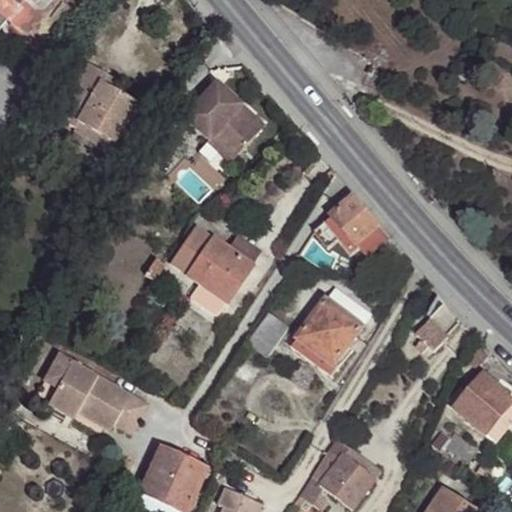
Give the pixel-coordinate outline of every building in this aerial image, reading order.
[(0,0),(0,32),(5,26),(7,28),(24,9),(19,5),(22,0),(0,0)] [(54,0),(22,0),(19,5),(24,9),(7,28),(21,39),(54,0)] [(97,81),(103,71),(87,61),(55,116),(72,126),(75,121),(113,143),(137,103),(109,87),(97,81)] [(461,62),(456,78),(470,83),(474,66),(461,62)] [(115,78),(103,71),(97,81),(109,87),(115,78)] [(214,80),(181,116),(207,140),(210,137),(232,157),(263,124),(214,80)] [(75,121),(72,126),(70,129),(108,151),(113,143),(75,121)] [(207,140),(206,142),(228,162),(232,157),(210,137),(207,140)] [(324,224),(317,235),(329,252),(341,243),(353,257),(361,251),(368,260),(377,253),(386,241),(380,234),(384,231),(355,197),(350,192),(336,204),(325,223),(324,224)] [(231,250),(199,228),(171,272),(200,291),(192,303),(219,321),(227,308),(255,266),(231,250)] [(231,250),(255,266),(263,253),(239,237),(231,250)] [(162,264),(153,258),(143,274),(152,280),(162,264)] [(336,290),(327,303),(292,349),(312,365),(319,357),(333,368),(362,330),(372,317),(336,290)] [(269,314),(248,342),(267,356),(288,329),(269,314)] [(430,320),(417,334),(423,340),(429,346),(435,351),(449,336),(430,320)] [(423,340),(416,348),(422,353),(429,346),(423,340)] [(59,389),(75,363),(62,355),(46,381),(59,389)] [(319,357),(312,365),(331,379),(337,371),(333,368),(319,357)] [(150,408),(75,363),(59,389),(49,405),(68,416),(72,409),(79,413),(111,433),(115,428),(132,438),(150,408)] [(511,403),(511,399),(502,390),(484,376),(467,395),(455,410),(485,436),(511,403)] [(511,376),(502,390),(511,399),(511,403),(485,436),(494,444),(511,424),(511,376)] [(449,405),(455,410),(467,395),(462,391),(449,405)] [(75,420),(79,413),(72,409),(68,416),(75,420)] [(448,449),(457,438),(446,430),(430,449),(441,459),(448,449)] [(476,451),(457,438),(448,449),(468,462),(476,451)] [(307,501),(300,511),(299,511),(307,511),(312,505),(315,506),(326,490),(355,510),(383,471),(341,441),(303,498),(307,501)] [(163,449),(142,494),(176,511),(186,511),(206,471),(163,449)] [(252,511),(256,503),(233,493),(227,490),(220,507),(221,507),(226,510),(225,511),(252,511)] [(474,511),(475,511),(442,491),(427,511),(474,511)] [(176,511),(142,494),(138,503),(157,511),(176,511)] [(261,511),(264,507),(256,503),(252,511),(261,511)]
